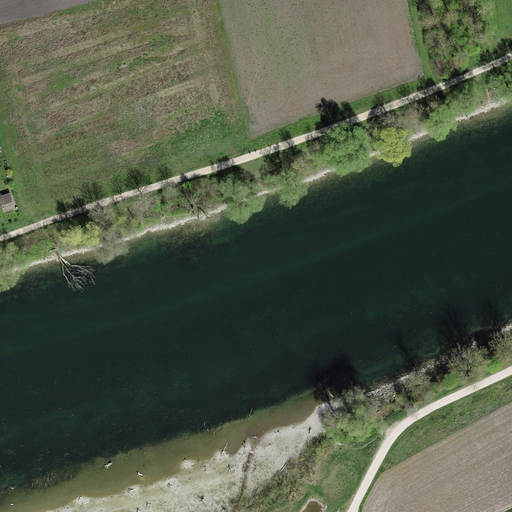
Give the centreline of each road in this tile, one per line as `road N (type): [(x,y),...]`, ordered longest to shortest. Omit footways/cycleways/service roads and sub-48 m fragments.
road 1 (track): [(511,53),(356,118),(0,238)]
road 2 (track): [(398,427),(511,369)]
